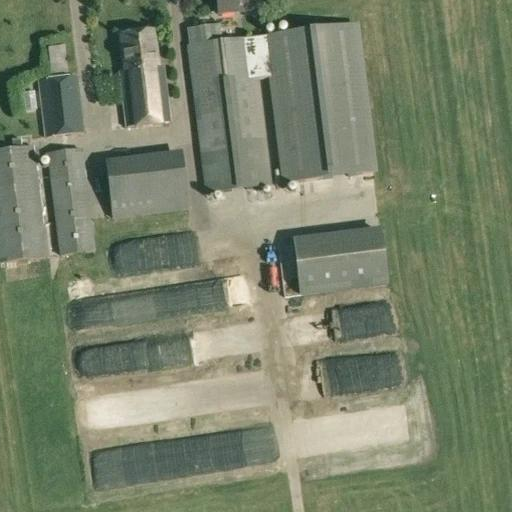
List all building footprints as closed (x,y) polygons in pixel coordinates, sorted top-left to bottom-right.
[(259,0),(216,0),(218,16),(260,11),(259,0)] [(206,196),(270,188),(256,82),(272,80),(286,186),(372,174),(354,27),(220,44),(218,27),(188,31),(190,48),(188,48),(206,196)] [(124,73),(118,74),(125,131),(172,125),(164,67),(158,68),(154,33),(120,37),(124,73)] [(39,82),(45,140),(84,136),(77,78),(39,82)] [(0,151),(0,265),(47,260),(33,148),(0,151)] [(95,253),(82,150),(46,155),(59,257),(95,253)] [(109,214),(188,210),(185,151),(106,155),(109,214)] [(291,235),(301,293),(389,279),(379,221),(291,235)]
